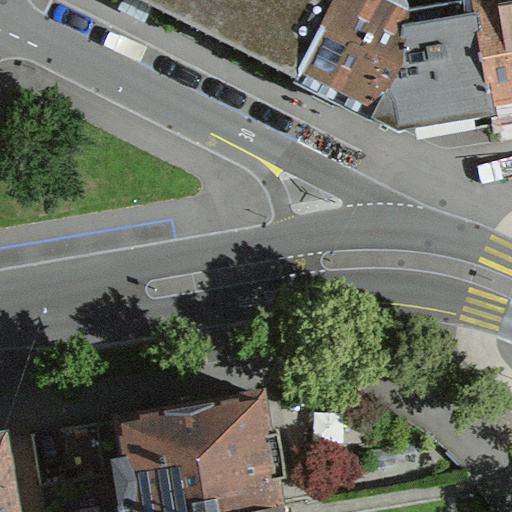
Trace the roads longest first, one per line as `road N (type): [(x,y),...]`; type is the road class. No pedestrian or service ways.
road 1 (residential): [(378,258),(303,181),(0,20)]
road 2 (tertiary): [(378,258),(213,273),(0,311)]
road 3 (tertiary): [(511,286),(437,263),(378,258)]
